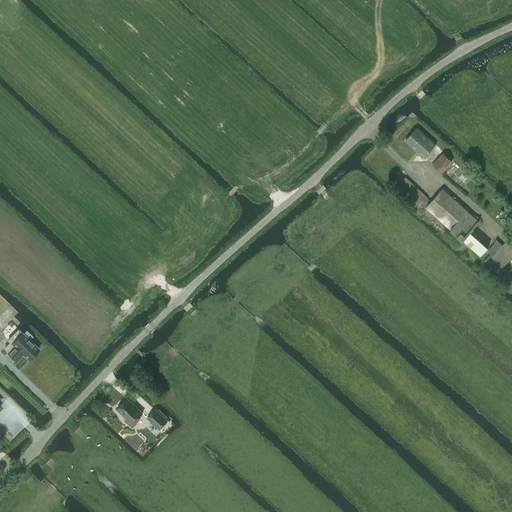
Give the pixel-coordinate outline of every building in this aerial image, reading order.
[(418,127),(406,139),(425,157),(437,145),(434,141),(436,139),(429,133),(427,135),(418,127)] [(452,162),(444,152),(433,164),(442,172),(452,162)] [(399,175),(393,181),(420,206),(426,200),(404,179),(399,175)] [(443,189),(427,207),(463,240),(471,231),(480,221),(443,189)] [(502,265),(511,254),(511,247),(505,242),(487,263),(496,271),(497,271),(504,276),(509,271),(502,265)] [(10,342),(4,348),(8,351),(7,352),(16,361),(17,360),(16,359),(22,353),(28,359),(39,348),(29,339),(33,336),(26,330),(23,333),(22,332),(22,333),(18,329),(8,340),(10,342)] [(117,409),(126,417),(123,420),(132,428),(138,422),(135,420),(143,412),(127,398),(117,409)] [(155,409),(147,418),(159,429),(167,420),(155,409)]
